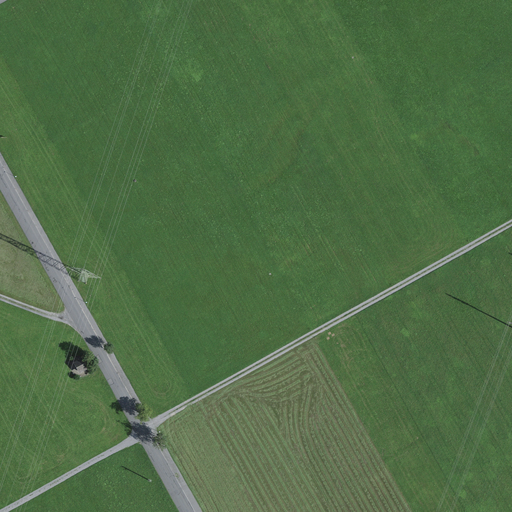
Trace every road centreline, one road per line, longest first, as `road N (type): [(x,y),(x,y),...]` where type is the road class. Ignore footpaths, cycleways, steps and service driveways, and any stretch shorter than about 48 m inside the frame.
road 1 (track): [(140,427),(511,221)]
road 2 (tertiary): [(0,175),(187,511)]
road 3 (track): [(142,432),(3,511)]
